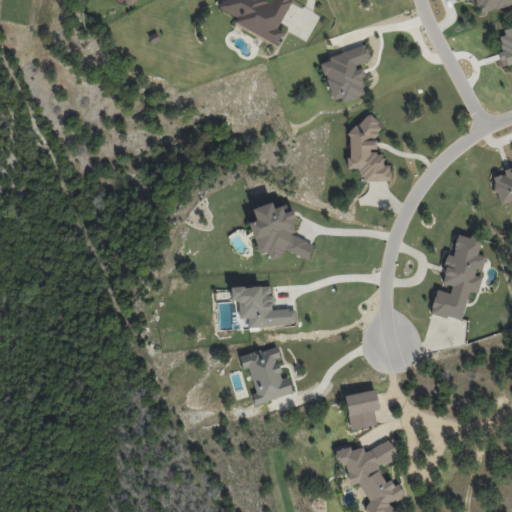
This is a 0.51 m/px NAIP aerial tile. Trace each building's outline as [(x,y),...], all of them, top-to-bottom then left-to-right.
[(278,41),(282,31),(278,29),(290,0),(270,0),(270,1),(268,0),(221,0),(216,13),(278,41)] [(511,0),(474,0),(478,13),(511,3),(511,0)] [(511,27),(496,33),(502,52),(497,53),(501,67),(511,64),(511,66),(511,27)] [(370,62),(365,46),(319,60),(332,104),(366,93),(357,65),(370,62)] [(390,181),(389,165),(382,165),(382,154),(376,154),(376,122),(347,122),(348,169),(360,168),(360,181),(390,181)] [(511,170),(491,177),(499,205),(509,202),(511,206),(511,205),(511,170)] [(306,259),(313,244),(291,235),(295,224),(292,210),(283,212),(281,206),(272,208),(271,203),(251,208),(254,220),(248,222),(256,251),(267,256),(268,260),(279,257),(283,249),(306,259)] [(461,321),(467,291),(477,293),(481,274),(480,274),(484,257),(477,255),(480,240),(456,235),(451,254),(446,253),(440,283),(451,285),(449,293),(434,290),(429,313),(461,321)] [(230,288),(231,301),(237,300),(239,319),(247,318),(248,327),(296,324),(294,309),(272,310),(270,285),(230,288)] [(292,394),(287,377),(281,379),(275,359),(279,358),(276,346),(238,356),(242,370),(247,368),(254,392),(251,393),(254,404),(292,394)] [(350,429),(376,424),(373,411),(378,410),(374,389),(343,395),(350,429)] [(335,452),(351,485),(356,483),(370,511),(392,511),(388,503),(402,496),(393,478),(384,482),(377,468),(397,458),(388,440),(363,452),(361,446),(351,451),(348,445),(335,452)]
